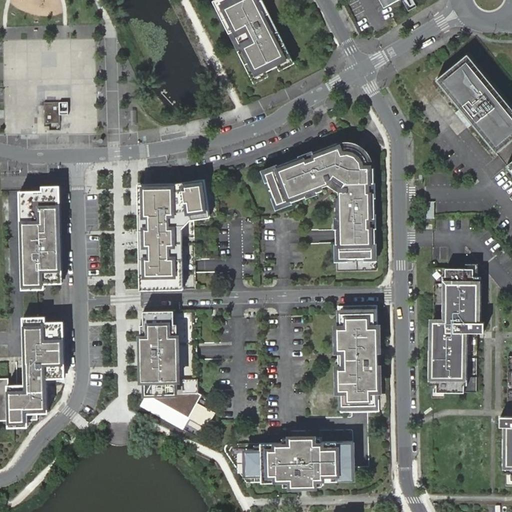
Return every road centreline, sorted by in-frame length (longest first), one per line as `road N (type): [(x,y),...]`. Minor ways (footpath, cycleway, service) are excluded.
road 1 (residential): [(401,293),(80,301)]
road 2 (residential): [(75,155),(219,140),(361,69)]
road 3 (residential): [(361,69),(398,134),(401,293)]
road 4 (residential): [(401,293),(406,477),(420,511)]
road 5 (residential): [(80,301),(76,402),(24,468),(0,482)]
road 6 (unknown): [(286,296),(287,415),(332,425)]
road 7 (residential): [(75,155),(80,301)]
